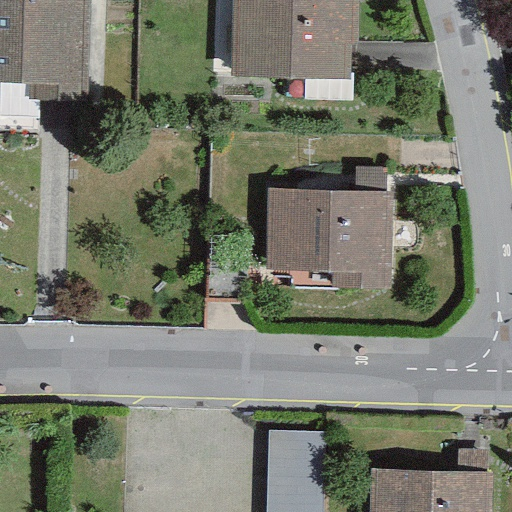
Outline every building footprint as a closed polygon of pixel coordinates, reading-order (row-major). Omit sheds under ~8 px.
[(92,0),(0,0),(0,71),(42,72),(41,90),(61,90),(90,91),(92,0)] [(364,0),(246,0),(245,69),(358,72),(358,38),(363,38),(364,0)] [(368,191),(283,189),(280,263),(345,265),(345,282),(398,284),(401,195),(394,195),(394,169),(369,169),(368,191)] [(62,423),(40,423),(40,455),(62,455),(62,423)] [(324,511),(327,431),(269,429),(266,511),(324,511)] [(496,511),(498,476),(386,473),(385,511),(496,511)]
